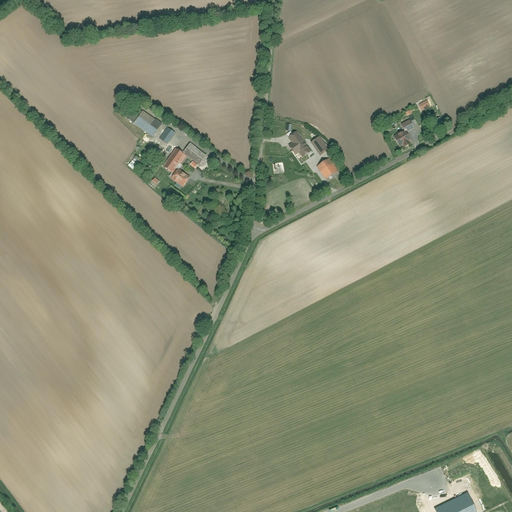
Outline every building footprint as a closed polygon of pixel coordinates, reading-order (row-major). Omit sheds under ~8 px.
[(419,106),(421,111),(430,107),(427,102),(419,106)] [(159,123),(136,106),(127,119),(150,136),(159,123)] [(407,119),(399,124),(403,132),(404,131),(411,128),(407,119)] [(438,122),(432,125),(435,132),(441,129),(438,122)] [(174,132),(165,126),(157,137),(166,144),(174,132)] [(403,132),(391,137),(397,150),(401,148),(402,150),(408,147),(406,144),(410,143),(404,131),(403,132)] [(312,152),(298,132),(288,138),(292,144),(287,147),(295,158),(297,156),(300,161),(312,152)] [(317,134),(308,140),(319,155),(328,148),(317,134)] [(205,152),(189,141),(182,151),(198,162),(205,152)] [(181,185),(188,174),(176,166),(185,154),(174,147),(161,165),(171,171),(168,175),(181,185)] [(328,156),(315,166),(325,179),(338,170),(328,156)] [(129,168),(135,173),(142,164),(137,159),(129,168)] [(191,179),(196,184),(202,176),(196,172),(191,179)]
